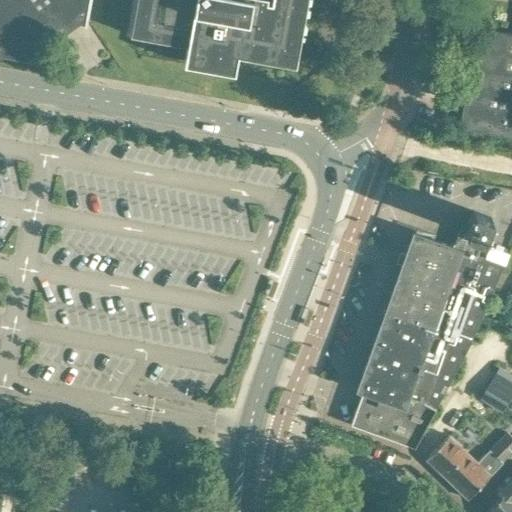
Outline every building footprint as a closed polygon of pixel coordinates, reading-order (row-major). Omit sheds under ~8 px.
[(0,0),(0,27),(16,30),(27,45),(71,15),(86,17),(84,26),(87,27),(91,0),(135,0),(130,34),(187,45),(183,64),(234,73),(237,54),(294,64),(305,0),(0,0)] [(474,129),(511,134),(511,30),(490,27),(474,129)] [(362,391),(350,424),(414,447),(472,340),(503,265),(476,255),(482,240),(483,240),(491,217),(472,211),(467,226),(461,224),(453,246),(413,232),(390,295),(384,293),(379,307),(385,309),(356,389),(362,391)] [(511,292),(499,315),(511,322),(511,292)] [(314,311),(305,307),(297,329),(306,333),(314,311)] [(511,393),(511,373),(499,365),(481,395),(503,409),(511,393)] [(426,459),(468,499),(503,464),(502,463),(511,452),(511,437),(505,432),(476,462),(448,435),(426,459)] [(162,458),(160,469),(184,473),(186,462),(162,458)] [(485,511),(511,511),(511,470),(493,490),(500,497),(485,511)] [(18,486),(16,497),(26,499),(28,488),(18,486)]
